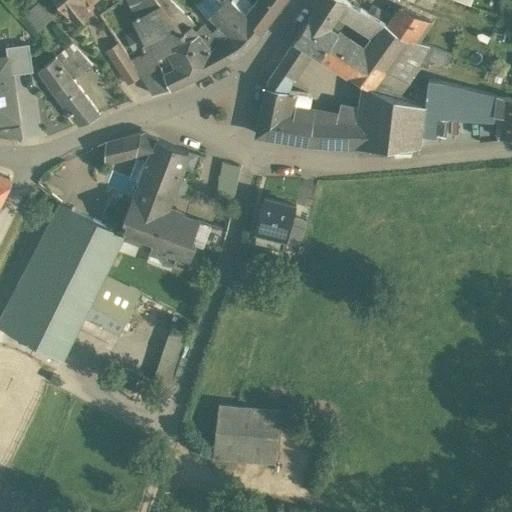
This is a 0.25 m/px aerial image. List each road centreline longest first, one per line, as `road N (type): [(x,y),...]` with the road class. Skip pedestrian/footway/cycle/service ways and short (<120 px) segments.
road 1 (track): [(150,511),(255,155)]
road 2 (residential): [(511,148),(298,164),(181,131),(164,112)]
road 3 (residential): [(305,0),(236,77),(164,112)]
road 4 (residential): [(164,112),(25,167),(0,164)]
